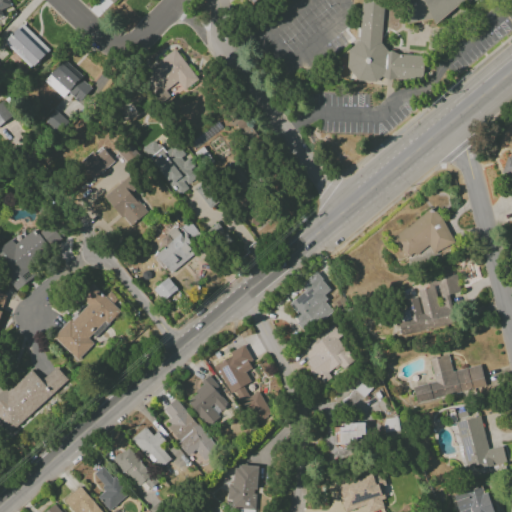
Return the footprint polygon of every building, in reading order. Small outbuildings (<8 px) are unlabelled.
[(0,0),(0,19),(4,19),(1,10),(11,6),(8,0),(0,0)] [(346,67),(357,81),(375,82),(381,77),(421,80),(423,56),(388,53),(381,43),(383,0),(361,0),(359,42),(348,51),(346,67)] [(406,0),(405,25),(432,19),(434,24),(462,0),(465,0),(468,3),(469,0),(406,0)] [(31,68),(49,50),(22,24),(4,42),(31,68)] [(142,75),(161,103),(169,97),(165,90),(178,82),(183,90),(197,80),(177,51),(142,75)] [(44,81),(62,98),(69,90),(81,101),(93,88),(63,60),(44,81)] [(0,124),(13,115),(2,101),(0,102),(0,124)] [(187,156),(174,143),(165,152),(153,139),(141,151),(181,193),(202,173),(186,157),(187,156)] [(511,142),(502,178),(511,180),(511,142)] [(114,163),(103,146),(79,163),(91,180),(114,163)] [(130,193),(135,189),(125,178),(104,197),(130,227),(147,211),(130,193)] [(391,238),(408,261),(429,246),(435,255),(455,240),(432,208),(391,238)] [(168,272),(203,248),(186,222),(169,234),(174,241),(155,253),(168,272)] [(0,247),(0,266),(15,290),(35,277),(27,264),(57,245),(46,227),(34,235),(32,232),(14,244),(12,240),(0,247)] [(299,285),(304,291),(285,306),(306,332),(331,312),(325,303),(328,301),(323,295),(329,290),(315,272),(299,285)] [(396,311),(401,335),(454,324),(448,297),(460,294),(456,275),(427,281),(428,287),(417,290),(418,297),(402,300),(405,310),(396,311)] [(177,291),(168,278),(153,289),(162,301),(177,291)] [(54,338),(78,360),(93,343),(91,342),(119,311),(112,304),(117,299),(109,291),(104,296),(92,284),(80,297),(86,303),(54,338)] [(299,346),(318,382),(352,365),(333,328),(299,346)] [(214,365),(228,394),(236,391),(251,423),(269,415),(258,392),(248,396),(244,386),(250,383),(245,372),(254,368),(243,345),(228,352),(231,357),(214,365)] [(480,365),(451,372),(448,354),(429,358),(434,382),(412,387),(416,404),(485,389),(480,365)] [(40,380),(32,370),(6,391),(4,389),(0,392),(0,424),(7,433),(68,381),(56,367),(40,380)] [(184,400),(207,427),(220,416),(217,413),(229,403),(209,379),(184,400)] [(188,456),(195,451),(202,460),(216,449),(177,398),(163,409),(171,420),(164,425),(188,456)] [(465,468),(477,465),(478,467),(505,461),(502,446),(487,449),(480,416),(468,419),(466,411),(454,414),(465,468)] [(399,433),(397,417),(383,420),(386,435),(399,433)] [(357,438),(366,438),(364,423),(343,424),(343,427),(334,428),(335,445),(357,444),(357,438)] [(160,469),(170,459),(158,445),(161,442),(146,425),(131,439),(160,469)] [(150,489),(158,481),(126,447),(112,460),(138,487),(143,482),(150,489)] [(97,497),(108,511),(127,495),(103,465),(93,474),(106,490),(97,497)] [(257,467),(234,465),(232,485),(227,484),(226,500),(231,500),(231,508),(255,509),(257,467)] [(345,511),(362,506),(364,511),(383,511),(379,500),(385,498),(377,473),(336,486),(345,511)] [(492,511),(484,485),(453,494),(457,511),(492,511)] [(70,511),(100,511),(80,486),(62,501),(70,511)]
